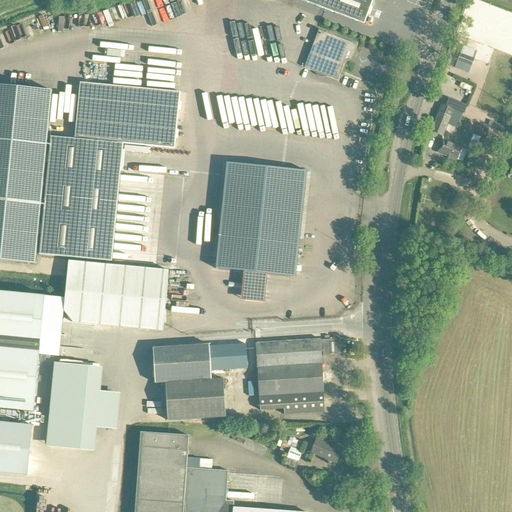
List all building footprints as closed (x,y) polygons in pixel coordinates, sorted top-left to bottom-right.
[(158,8),(143,13),(147,25),(161,21),(162,13),(166,13),(165,19),(170,20),(170,19),(179,20),(179,16),(185,15),(180,0),(159,0),(161,5),(161,9),(158,8)] [(297,0),(364,25),(373,0),(297,0)] [(112,10),(108,11),(114,25),(118,24),(112,10)] [(23,22),(26,38),(41,35),(38,19),(23,22)] [(18,23),(0,27),(0,45),(22,40),(18,23)] [(319,30),(309,54),(304,68),(315,73),(316,75),(318,77),(321,78),(324,78),(327,77),(337,81),(346,58),(351,60),(357,45),(319,30)] [(471,67),(474,59),(460,54),(457,62),(471,67)] [(50,137),(39,255),(111,262),(123,144),(175,149),(180,93),(80,83),(74,140),(50,137)] [(0,86),(0,261),(36,265),(47,147),(52,92),(0,86)] [(240,120),(235,92),(221,95),(220,89),(207,92),(212,118),(219,117),(220,124),(240,120)] [(311,127),(311,98),(282,99),(283,128),(311,127)] [(261,121),(259,99),(246,100),(247,122),(261,121)] [(441,106),(431,132),(443,137),(453,111),(441,106)] [(478,125),(474,135),(481,138),(485,127),(478,125)] [(467,152),(461,149),(451,144),(452,143),(442,139),(436,153),(448,158),(447,159),(456,163),(456,161),(462,163),(467,152)] [(227,163),(216,269),(244,272),(267,274),(296,277),(307,172),(227,163)] [(163,332),(169,271),(69,262),(65,298),(64,312),(63,316),(73,323),(163,332)] [(64,312),(65,298),(45,296),(0,291),(0,408),(34,412),(43,358),(61,361),(64,312)] [(209,346),(153,349),(155,384),(212,380),(211,371),(248,369),(246,345),(210,347),(209,346)] [(54,364),(46,447),(95,452),(97,428),(117,430),(121,394),(101,392),(103,368),(54,364)] [(223,380),(168,383),(166,384),(168,421),(226,418),(223,380)] [(325,413),(323,393),(309,394),(259,397),(260,411),(284,409),(284,415),(325,413)] [(0,473),(28,476),(32,425),(0,422),(0,473)] [(189,436),(141,433),(134,511),(288,511),(233,508),(234,502),(226,502),(228,472),(186,469),(187,458),(189,436)] [(296,470),(301,456),(303,453),(301,452),(304,444),(290,438),(287,446),(282,444),(279,452),(288,455),(284,465),(296,470)] [(337,463),(339,456),(342,448),(317,438),(311,453),(337,463)] [(186,469),(207,470),(212,471),(213,460),(187,458),(186,469)]
